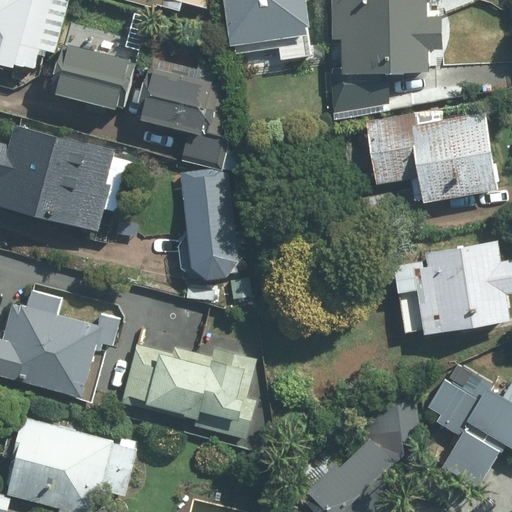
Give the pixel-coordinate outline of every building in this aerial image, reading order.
[(0,0),(0,70),(11,73),(12,68),(33,73),(38,54),(52,58),(67,0),(0,0)] [(124,0),(178,16),(181,7),(206,14),(207,10),(206,0),(124,0)] [(304,0),(220,0),(229,51),(311,37),(304,0)] [(426,55),(441,55),(441,10),(426,10),(426,0),(329,0),(329,42),(340,42),(339,78),(425,79),(426,55)] [(64,49),(50,95),(115,115),(130,69),(64,49)] [(142,105),(138,124),(199,138),(194,163),(221,169),(228,141),(222,89),(145,72),(138,105),(142,105)] [(412,179),(416,208),(497,196),(484,106),(366,124),(375,185),(412,179)] [(117,162),(118,158),(8,125),(1,145),(0,145),(0,212),(94,240),(102,212),(111,215),(126,164),(117,162)] [(203,283),(224,282),(231,270),(228,174),(181,175),(187,265),(203,283)] [(423,263),(394,268),(405,335),(421,332),(423,341),(510,326),(505,299),(511,298),(511,261),(499,264),(496,243),(422,256),(423,263)] [(12,304),(2,341),(0,340),(0,377),(82,400),(95,353),(100,355),(102,347),(112,350),(119,323),(98,317),(96,325),(60,315),(64,299),(29,290),(24,308),(12,304)] [(511,343),(510,340),(491,351),(503,371),(511,365),(511,343)] [(174,358),(137,347),(122,398),(247,434),(256,403),(248,400),(259,362),(212,348),(209,357),(177,348),(174,358)] [(459,441),(441,472),(477,492),(502,448),(511,453),(511,405),(485,390),(479,401),(443,380),(426,410),(439,417),(434,426),(459,441)] [(389,511),(396,505),(373,483),(436,421),(407,391),(301,494),(318,511),(389,511)] [(59,511),(121,511),(135,448),(23,423),(7,497),(60,509),(59,511)]
